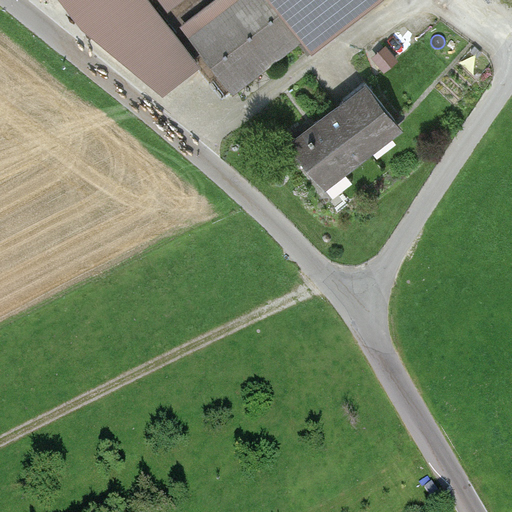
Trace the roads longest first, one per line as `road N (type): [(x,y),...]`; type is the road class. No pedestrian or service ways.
road 1 (unclassified): [(9,0),(197,150),(360,304)]
road 2 (track): [(331,280),(0,444)]
road 3 (unclassified): [(360,304),(511,80)]
road 4 (unclassified): [(360,304),(473,511)]
